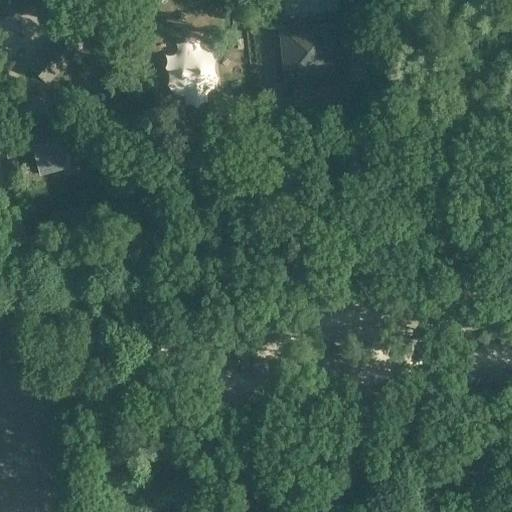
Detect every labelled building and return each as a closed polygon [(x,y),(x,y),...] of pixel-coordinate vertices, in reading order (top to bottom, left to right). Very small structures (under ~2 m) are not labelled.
[(0,0),(0,11),(20,9),(20,13),(49,10),(48,0),(0,0)] [(359,10),(355,11),(353,0),(342,0),(342,1),(339,1),(338,0),(284,0),(286,20),(288,20),(288,26),(281,27),(286,78),(294,78),(294,84),(293,84),(295,105),(349,99),(348,92),(352,91),(352,95),(364,94),(362,79),(366,79),(359,10)] [(88,42),(71,24),(31,65),(48,82),(88,42)] [(111,111),(134,105),(128,80),(62,97),(66,111),(85,105),(87,113),(110,107),(111,111)] [(40,130),(41,132),(30,135),(34,150),(41,174),(71,166),(63,137),(71,135),(68,123),(40,130)] [(13,137),(3,139),(8,157),(34,150),(30,135),(14,139),(13,137)]
